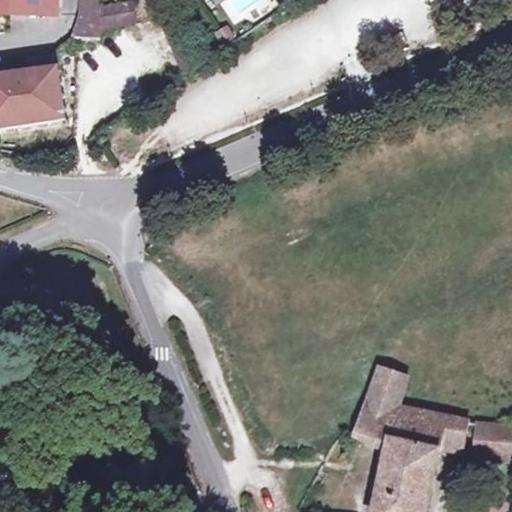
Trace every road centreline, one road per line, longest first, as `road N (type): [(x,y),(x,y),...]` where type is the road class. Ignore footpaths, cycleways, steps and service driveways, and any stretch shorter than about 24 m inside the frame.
road 1 (unclassified): [(96,212),(511,41)]
road 2 (unclassified): [(224,511),(96,212)]
